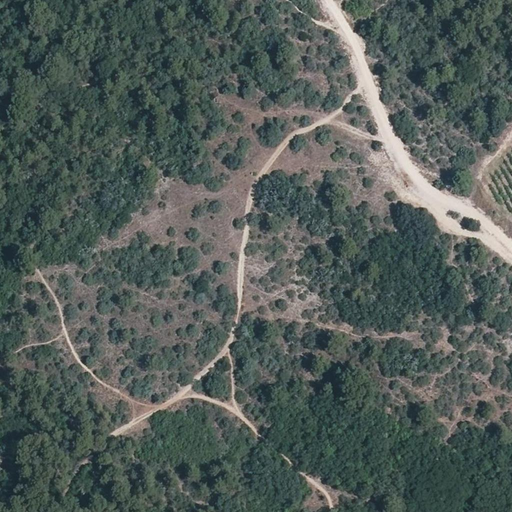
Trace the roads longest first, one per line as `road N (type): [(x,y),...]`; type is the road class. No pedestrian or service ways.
road 1 (track): [(83,511),(84,457),(118,428),(178,397),(220,355),(237,316),(251,190),(288,140),(329,119),(365,80)]
road 2 (track): [(511,255),(472,215),(428,195),(327,0)]
road 3 (track): [(335,511),(322,484),(243,416),(225,345)]
